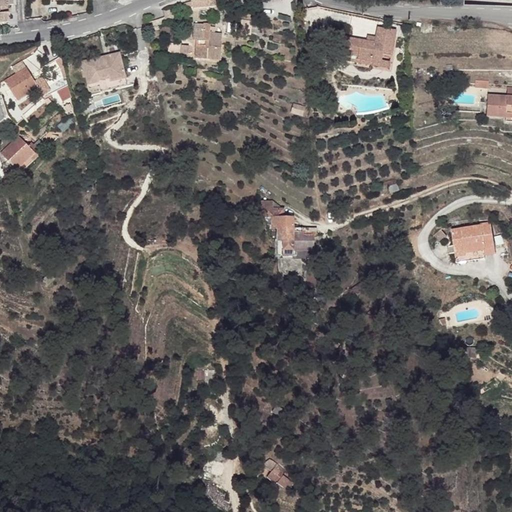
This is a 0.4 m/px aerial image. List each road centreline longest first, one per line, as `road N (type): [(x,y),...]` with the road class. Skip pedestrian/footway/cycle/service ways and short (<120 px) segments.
road 1 (residential): [(511,18),(330,0)]
road 2 (residential): [(130,0),(0,38)]
